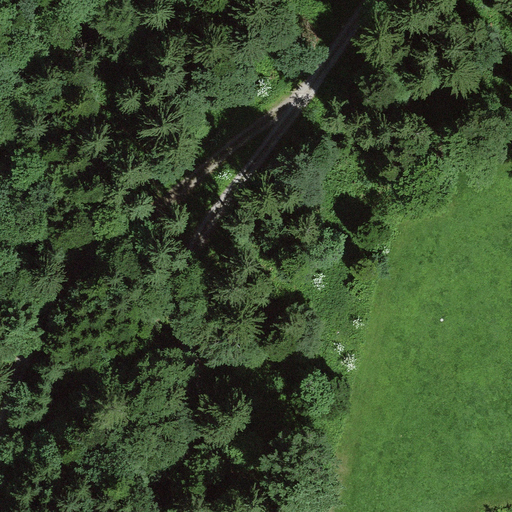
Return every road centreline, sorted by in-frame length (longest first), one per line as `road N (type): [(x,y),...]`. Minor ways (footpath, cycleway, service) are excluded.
road 1 (track): [(0,448),(52,314),(225,151),(296,97)]
road 2 (track): [(296,97),(181,267),(166,315),(199,371),(171,511)]
road 3 (track): [(296,97),(376,0)]
